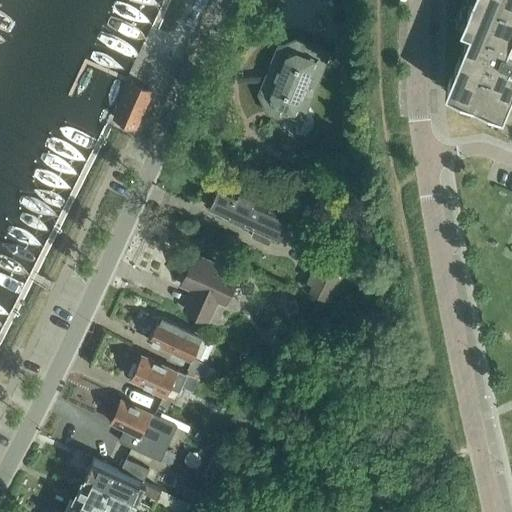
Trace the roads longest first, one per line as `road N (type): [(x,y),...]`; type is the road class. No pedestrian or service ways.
road 1 (residential): [(0,482),(51,397),(227,0)]
road 2 (unclassified): [(426,154),(494,511)]
road 3 (unclassified): [(418,0),(426,154)]
